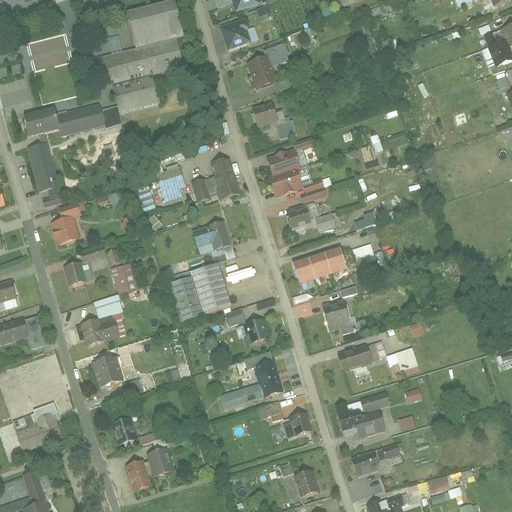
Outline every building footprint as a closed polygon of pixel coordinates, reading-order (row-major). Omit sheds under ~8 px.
[(260,0),(233,0),(239,13),(263,4),(260,0)] [(179,1),(125,14),(135,50),(180,39),(187,37),(179,1)] [(267,6),(256,10),(260,22),(271,18),(267,6)] [(247,21),(223,29),(232,54),(254,44),(247,21)] [(479,30),(481,35),(491,31),(489,26),(479,30)] [(511,27),(503,31),(511,48),(511,27)] [(187,67),(180,39),(135,50),(97,59),(102,78),(105,89),(113,87),(117,108),(119,118),(163,106),(156,75),(187,67)] [(270,56),(249,64),(259,91),(281,83),(270,56)] [(496,82),(500,94),(511,89),(506,78),(496,82)] [(274,103),(254,109),(260,129),(281,123),(274,103)] [(103,105),(55,116),(58,133),(60,140),(109,130),(104,110),(103,105)] [(117,108),(104,110),(109,130),(122,127),(119,118),(117,108)] [(55,116),(53,110),(21,117),(28,141),(39,138),(41,146),(48,145),(46,136),(58,133),(55,116)] [(279,140),(297,137),(294,122),(276,125),(279,140)] [(371,138),(376,154),(383,151),(377,136),(371,138)] [(41,146),(27,149),(39,195),(47,193),(49,200),(41,202),(43,210),(62,205),(48,145),(41,146)] [(297,149),(269,159),(275,178),(303,170),(297,149)] [(244,195),(232,160),(212,166),(216,179),(208,181),(207,179),(194,183),(201,203),(213,199),(212,196),(219,193),(222,202),(244,195)] [(184,190),(178,170),(156,177),(164,204),(181,199),(179,192),(184,190)] [(301,172),(273,181),(278,199),(307,190),(301,172)] [(62,223),(51,226),(58,249),(79,243),(73,221),(79,219),(75,206),(58,211),(62,223)] [(309,208),(289,214),(294,229),(314,223),(309,208)] [(388,222),(402,218),(400,210),(386,215),(388,222)] [(354,224),(356,232),(377,226),(373,213),(363,216),(364,221),(354,224)] [(154,216),(147,222),(156,231),(162,226),(154,216)] [(127,218),(121,226),(135,235),(138,230),(134,227),(136,224),(127,218)] [(231,248),(223,225),(191,235),(196,251),(210,247),(212,254),(231,248)] [(372,246),(353,249),(357,266),(375,262),(372,246)] [(110,253),(115,266),(122,263),(117,250),(110,253)] [(343,250),(328,255),(335,275),(350,270),(343,250)] [(80,258),(82,263),(105,256),(104,251),(80,258)] [(328,255),(312,260),(319,280),(335,275),(328,255)] [(312,260),(296,265),(304,286),(319,280),(312,260)] [(131,264),(111,269),(118,296),(138,291),(131,264)] [(79,265),(62,270),(68,289),(85,284),(79,265)] [(230,310),(217,267),(167,282),(180,324),(230,310)] [(230,283),(256,278),(254,269),(228,275),(230,283)] [(0,305),(18,301),(13,284),(0,287),(0,305)] [(342,300),(358,295),(356,287),(340,292),(342,300)] [(238,296),(241,305),(264,298),(261,289),(238,296)] [(294,304),(308,302),(308,296),(293,298),(294,304)] [(324,300),(336,299),(336,296),(323,297),(323,301),(316,301),(317,306),(325,306),(324,300)] [(97,323),(79,329),(86,351),(118,341),(126,338),(120,316),(122,315),(117,298),(92,306),(97,323)] [(347,299),(324,306),(332,332),(354,325),(347,299)] [(244,325),(240,312),(225,316),(229,329),(244,325)] [(25,323),(0,329),(0,337),(3,347),(29,340),(25,323)] [(269,342),(263,323),(240,330),(246,348),(269,342)] [(413,337),(424,334),(422,323),(410,326),(413,337)] [(368,346),(340,356),(345,373),(375,364),(368,346)] [(413,349),(386,357),(389,368),(401,364),(405,378),(420,373),(413,349)] [(282,395),(273,364),(271,364),(268,354),(241,362),(245,374),(252,371),(257,387),(217,400),(221,413),(282,395)] [(115,359),(90,367),(98,391),(123,383),(115,359)] [(392,367),(395,374),(401,372),(399,365),(392,367)] [(166,373),(168,383),(181,380),(179,370),(166,373)] [(139,381),(123,384),(126,397),(142,394),(139,381)] [(405,393),(408,405),(423,401),(420,390),(405,393)] [(362,442),(388,432),(382,411),(393,407),(388,392),(337,407),(346,435),(360,431),(362,442)] [(285,410),(308,405),(306,396),(283,401),(285,410)] [(34,418),(14,425),(24,455),(63,441),(55,417),(49,403),(31,409),(34,418)] [(271,418),(272,424),(284,420),(279,403),(257,409),(261,421),(271,418)] [(310,436),(305,416),(286,421),(288,426),(282,428),(286,442),(310,436)] [(401,433),(416,430),(413,418),(399,420),(401,433)] [(129,421),(110,428),(118,450),(137,443),(129,421)] [(150,461),(146,464),(150,478),(156,476),(158,481),(177,474),(168,450),(149,456),(150,461)] [(376,453),(353,460),(359,477),(382,471),(376,453)] [(145,461),(128,467),(137,494),(154,489),(150,478),(146,464),(145,461)] [(292,465),(281,468),(284,477),(295,474),(292,465)] [(0,511),(48,511),(36,474),(23,479),(30,501),(0,510),(0,511)] [(317,494),(311,474),(292,480),(298,500),(317,494)] [(420,497),(450,489),(447,477),(417,485),(420,497)] [(460,488),(448,492),(451,500),(462,496),(460,488)] [(433,505),(446,502),(444,495),(431,498),(433,505)] [(384,511),(381,503),(369,507),(370,511),(384,511)]
